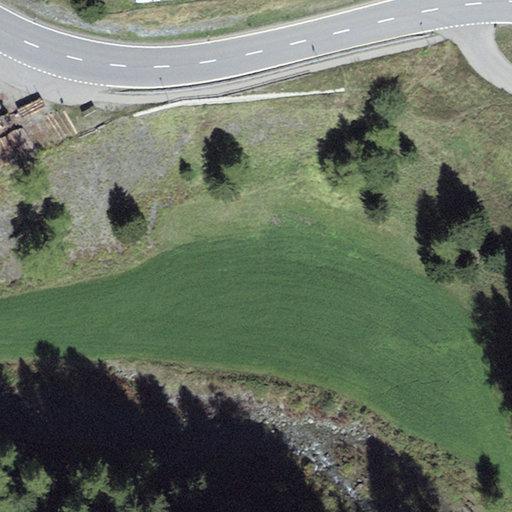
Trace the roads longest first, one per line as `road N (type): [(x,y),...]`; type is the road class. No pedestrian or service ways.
road 1 (primary): [(460,5),(205,61),(104,66),(0,29)]
road 2 (track): [(0,346),(154,342)]
